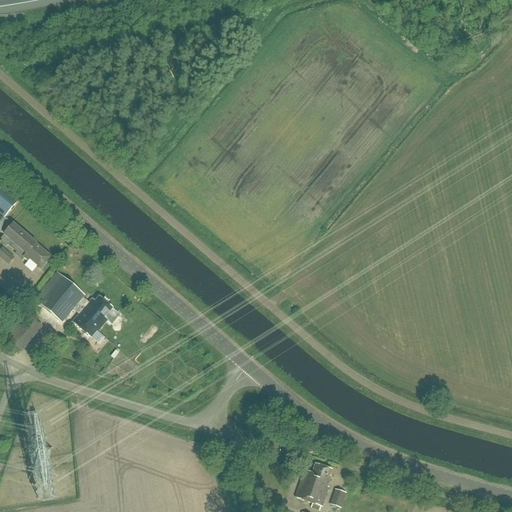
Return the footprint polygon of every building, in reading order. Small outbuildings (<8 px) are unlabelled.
[(13,196),(4,188),(0,192),(0,224),(18,204),(11,198),(13,196)] [(38,243),(15,224),(11,229),(10,228),(8,230),(9,231),(2,239),(4,240),(1,242),(7,247),(8,245),(18,253),(16,255),(21,259),(23,257),(29,262),(31,260),(40,268),(39,269),(41,270),(53,257),(37,244),(38,243)] [(14,259),(2,249),(0,251),(0,259),(8,266),(14,259)] [(73,310),(76,313),(86,301),(83,299),(85,296),(57,273),(38,296),(44,301),(40,306),(62,324),(73,310)] [(89,304),(86,301),(76,313),(79,316),(73,323),(93,339),(109,320),(105,318),(113,308),(100,297),(96,301),(94,299),(89,304)] [(41,327),(23,312),(3,336),(21,351),(41,327)] [(117,333),(104,349),(109,354),(122,337),(117,333)] [(126,369),(143,360),(136,347),(119,355),(126,369)] [(58,466),(76,462),(71,441),(57,437),(55,431),(56,426),(52,425),(50,418),(61,415),(50,413),(48,406),(51,405),(60,407),(73,404),(38,395),(37,396),(51,452),(50,453),(56,476),(58,466)] [(331,470),(315,465),(312,473),(305,471),(295,499),(312,504),(311,509),(320,511),(321,507),(322,508),(329,488),(327,487),(331,477),(329,476),(331,470)] [(38,483),(39,499),(53,499),(53,483),(38,483)] [(346,494),(335,490),(330,505),(341,509),(346,494)]
